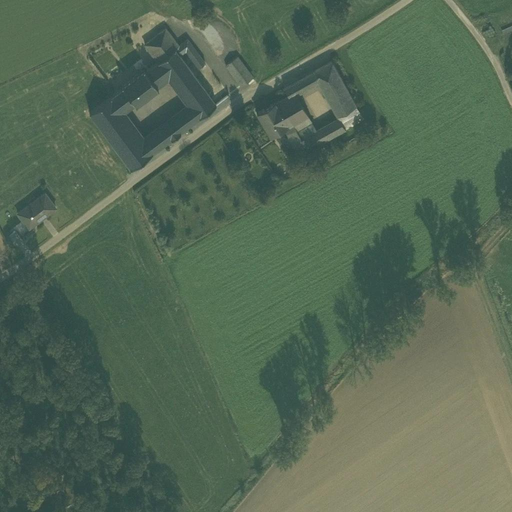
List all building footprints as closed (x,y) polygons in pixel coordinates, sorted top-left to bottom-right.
[(144,43),(158,61),(174,48),(178,45),(172,36),(165,27),(144,43)] [(174,48),(179,54),(185,50),(198,67),(205,62),(187,38),(178,45),(174,48)] [(186,106),(170,118),(179,131),(215,104),(216,104),(179,54),(174,48),(158,61),(168,75),(188,101),(190,103),(186,106)] [(225,64),(241,84),(252,76),(237,55),(225,64)] [(141,59),(134,64),(138,69),(145,64),(141,59)] [(332,59),(307,74),(313,85),(319,81),(338,115),(339,115),(357,104),(337,68),(335,65),(332,59)] [(134,101),(135,103),(158,86),(156,84),(168,75),(158,61),(145,70),(144,68),(122,84),(123,86),(134,101)] [(305,89),(313,85),(307,74),(299,78),(305,89)] [(296,94),(305,89),(299,78),(284,87),(288,94),(275,102),(288,125),(284,128),(298,154),(346,128),(340,117),(317,130),(301,138),(297,130),(312,121),(296,94)] [(123,86),(111,96),(122,110),(134,101),(123,86)] [(143,139),(122,110),(111,96),(89,112),(131,167),(152,151),(143,139)] [(258,115),(270,136),(284,128),(288,125),(275,102),(257,112),(258,115)] [(339,115),(340,117),(346,128),(365,118),(357,104),(339,115)] [(170,118),(162,124),(172,137),(179,131),(170,118)] [(317,130),(312,121),(297,130),(301,138),(317,130)] [(162,124),(143,139),(152,151),(172,137),(162,124)] [(26,219),(31,226),(56,207),(45,193),(18,213),(23,221),(26,219)] [(9,234),(17,245),(23,240),(15,230),(9,234)]
